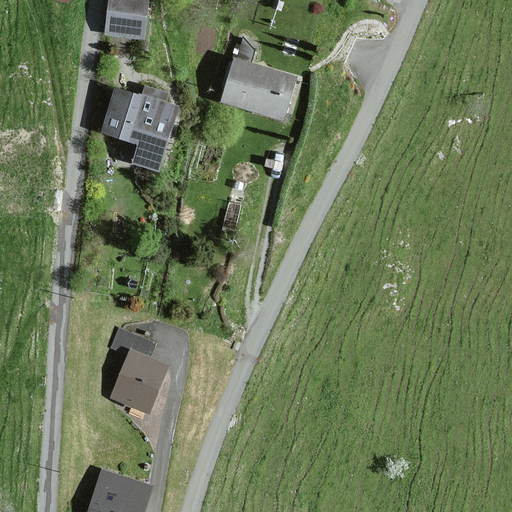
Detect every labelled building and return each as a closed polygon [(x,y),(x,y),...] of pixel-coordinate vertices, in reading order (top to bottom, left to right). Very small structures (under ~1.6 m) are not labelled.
[(147,0),(112,0),(107,32),(141,37),(147,0)] [(294,81),(237,62),(225,102),(281,120),(294,81)] [(141,101),(116,94),(104,133),(145,146),(140,164),(158,169),(177,110),(142,99),(141,101)] [(149,413),(167,369),(146,360),(152,344),(120,331),(114,347),(132,354),(114,398),(149,413)] [(144,511),(151,492),(105,477),(94,511),(144,511)]
